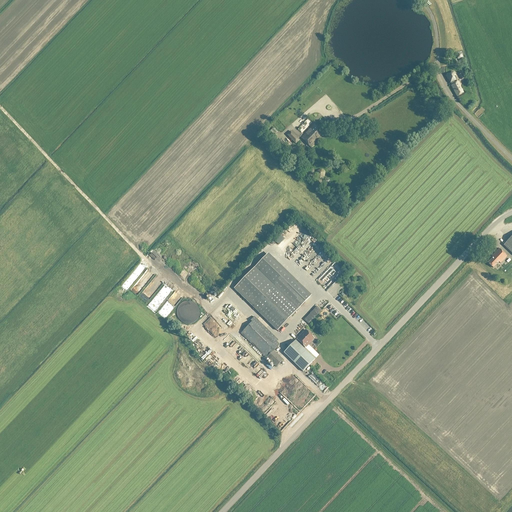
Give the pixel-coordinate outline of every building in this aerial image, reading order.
[(447,76),(450,83),(451,82),(452,85),(451,85),(457,96),(463,92),(459,84),(458,81),(454,83),(454,81),(455,80),(452,74),(447,76)] [(318,139),(317,138),(322,133),(314,125),(301,138),(310,147),(318,139)] [(287,134),(295,142),(299,139),(290,130),(287,134)] [(280,140),(276,143),(284,150),(287,147),(280,140)] [(325,172),(321,169),(317,171),(316,175),(320,178),(324,177),(325,172)] [(511,235),(503,245),(511,253),(511,235)] [(302,240),(296,246),(299,249),(305,244),(302,240)] [(499,248),(495,252),(491,256),(493,257),(488,263),(493,268),(499,262),(500,263),(507,256),(499,248)] [(311,295),(268,253),(234,288),(277,330),(311,295)] [(159,297),(166,286),(159,281),(152,292),(159,297)] [(160,299),(175,308),(179,301),(172,297),(174,294),(167,291),(171,285),(169,284),(165,290),(160,299)] [(184,322),(187,323),(191,323),(194,322),(197,320),(199,317),(200,314),(200,311),(200,307),(198,305),(196,302),(193,301),(190,300),(187,300),(184,301),(181,302),(179,305),(177,308),(177,311),(177,315),(179,318),(181,320),(184,322)] [(308,324),(321,310),(316,306),(304,319),(308,324)] [(252,322),(241,333),(276,367),(283,360),(273,350),(277,346),(279,344),(276,341),(278,340),(254,316),(250,320),(252,322)] [(210,331),(211,330),(212,331),(216,327),(207,319),(202,324),(210,331)] [(314,338),(305,330),(283,352),(303,371),(315,359),(304,349),(314,338)] [(249,369),(261,357),(236,331),(230,337),(237,343),(230,350),(249,369)]
